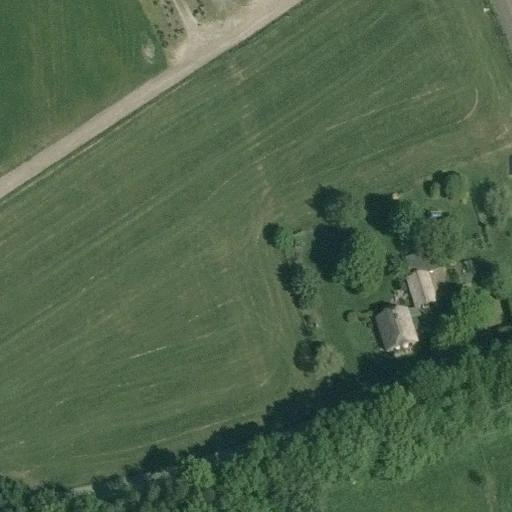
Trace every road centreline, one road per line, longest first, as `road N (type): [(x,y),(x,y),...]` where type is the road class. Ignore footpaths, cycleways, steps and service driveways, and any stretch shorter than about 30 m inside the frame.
road 1 (unclassified): [(0,510),(219,460),(511,348)]
road 2 (track): [(0,193),(298,0)]
